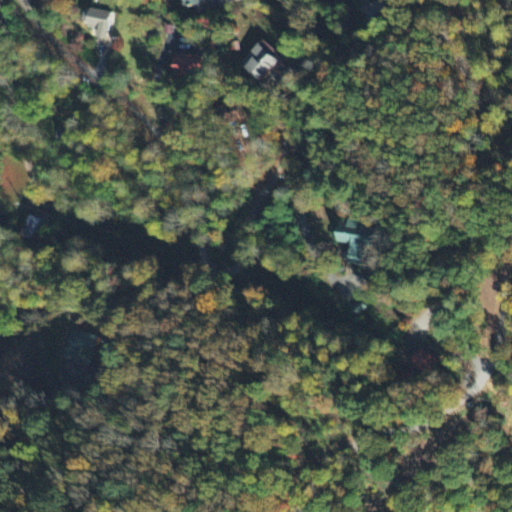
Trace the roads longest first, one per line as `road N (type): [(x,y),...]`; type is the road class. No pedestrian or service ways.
road 1 (residential): [(204,264),(223,272),(237,260),(247,215),(306,86),(398,33),(423,28),(442,35),(483,115),(511,133),(509,292),(498,348),(447,410),(411,429),(363,435),(356,450),(410,487),(511,482)]
road 2 (residential): [(20,0),(64,54),(133,109),(176,160),(189,182),(204,264)]
road 3 (residential): [(0,264),(33,302),(39,344),(28,381),(0,406)]
